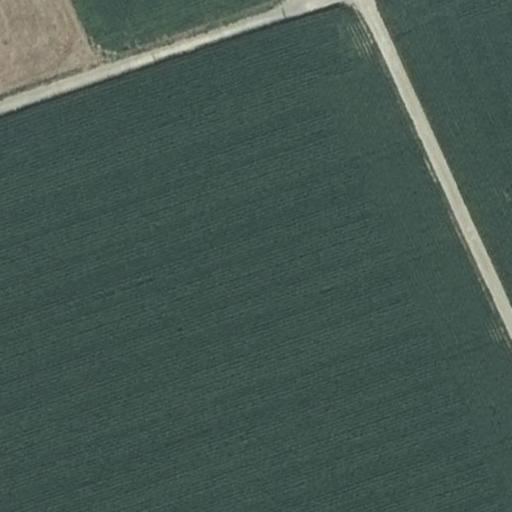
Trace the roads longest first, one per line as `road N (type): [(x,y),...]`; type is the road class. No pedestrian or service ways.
road 1 (track): [(511,327),(366,0)]
road 2 (track): [(317,0),(0,114)]
